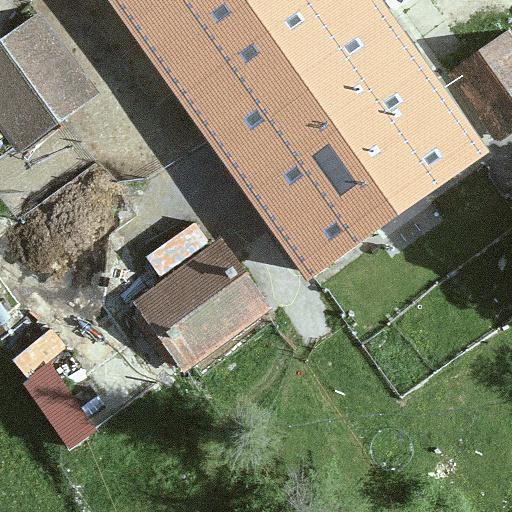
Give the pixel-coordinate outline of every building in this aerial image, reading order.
[(370,0),(119,0),(312,270),(479,151),(370,0)] [(94,93),(40,21),(0,50),(0,119),(21,148),(94,93)] [(511,127),(511,42),(508,37),(456,75),(501,136),(511,127)] [(265,308),(219,247),(139,306),(184,367),(265,308)] [(81,445),(106,427),(58,361),(76,348),(60,325),(16,357),(81,445)]
